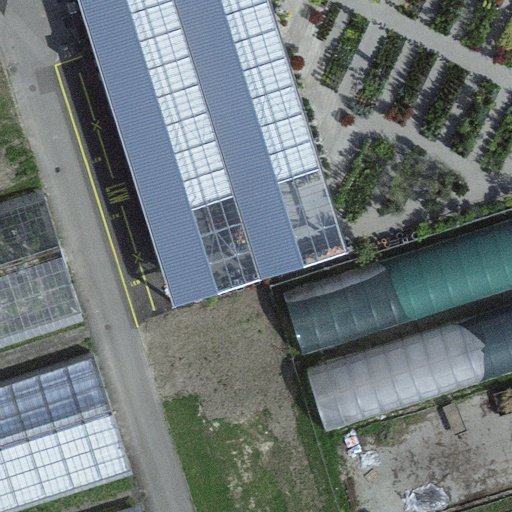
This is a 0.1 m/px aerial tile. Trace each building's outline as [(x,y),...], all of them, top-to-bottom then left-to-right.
[(74,0),(170,301),(347,247),(271,0),(74,0)] [(42,196),(0,209),(0,341),(80,317),(42,196)] [(302,358),(511,291),(511,216),(280,291),(302,358)] [(511,306),(306,372),(326,434),(511,375),(511,306)] [(91,355),(0,382),(0,511),(9,511),(129,475),(91,355)]
